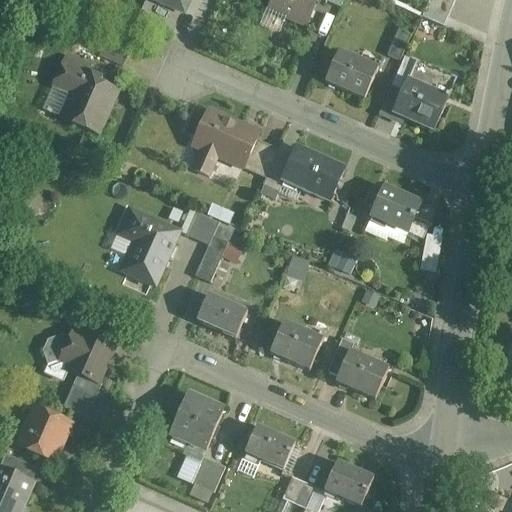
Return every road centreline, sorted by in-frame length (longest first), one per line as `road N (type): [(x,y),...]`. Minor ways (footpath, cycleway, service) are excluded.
road 1 (residential): [(104,477),(151,375),(188,359),(380,441),(442,452)]
road 2 (residential): [(191,68),(480,188)]
road 3 (tertiary): [(480,188),(442,452)]
road 4 (tertiary): [(511,34),(480,188)]
